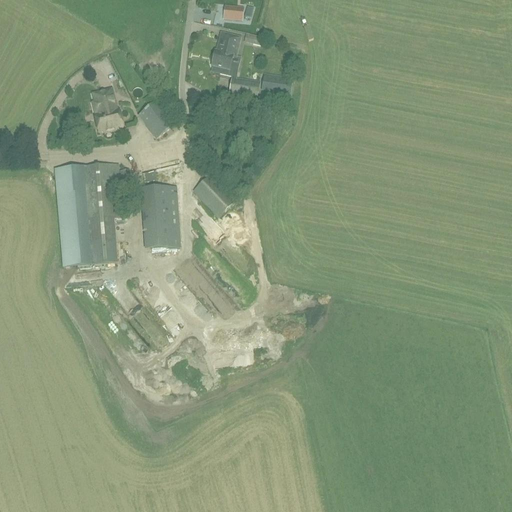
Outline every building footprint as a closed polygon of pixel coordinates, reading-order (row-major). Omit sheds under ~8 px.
[(243,10),(225,8),(224,20),(242,22),(243,10)] [(218,50),(236,55),(240,39),(221,35),(218,50)] [(236,55),(218,50),(217,53),(215,53),(214,55),(213,55),(212,56),(211,58),(210,60),(210,62),(211,65),(212,65),(212,67),(229,71),(233,72),(232,79),(237,80),(237,72),(239,66),(231,64),(233,58),(235,58),(236,55)] [(293,80),(264,75),(261,92),(290,96),(293,80)] [(260,84),(237,80),(232,79),(229,98),(257,103),(260,84)] [(98,113),(101,114),(102,118),(95,119),(96,121),(95,123),(96,128),(97,128),(99,134),(111,130),(112,132),(122,129),(118,112),(116,112),(111,92),(93,96),(95,104),(93,105),(96,114),(98,113)] [(176,126),(152,94),(144,100),(150,108),(138,118),(156,142),(176,126)] [(174,154),(143,156),(144,174),(146,174),(166,172),(167,181),(176,181),(174,154)] [(117,265),(113,221),(123,220),(120,183),(127,182),(126,172),(119,173),(118,166),(57,172),(66,269),(117,265)] [(211,176),(194,194),(219,220),(237,202),(211,176)] [(147,191),(151,251),(180,249),(176,189),(147,191)] [(188,320),(201,315),(197,301),(184,305),(188,320)]
